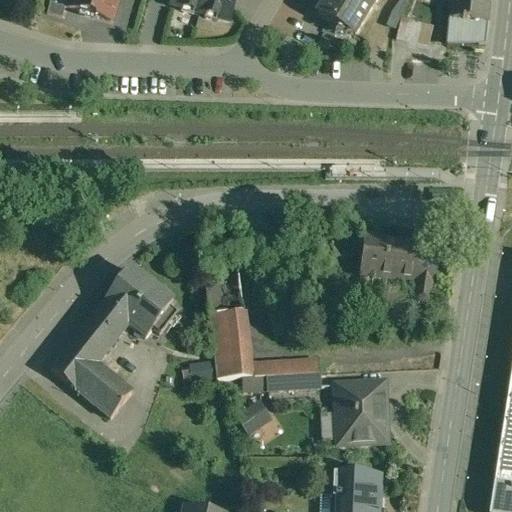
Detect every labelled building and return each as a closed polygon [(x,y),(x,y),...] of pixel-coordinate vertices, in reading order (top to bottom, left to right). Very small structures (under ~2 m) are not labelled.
[(71,0),(68,11),(95,18),(94,20),(109,25),(115,5),(112,4),(113,0),(71,0)] [(172,0),(170,7),(181,11),(180,14),(193,18),(194,14),(199,15),(203,0),(172,0)] [(203,0),(199,15),(204,17),(203,21),(216,24),(217,21),(228,24),(234,0),(203,0)] [(370,0),(327,0),(317,17),(338,30),(339,28),(354,37),(375,3),(370,0)] [(451,0),(446,48),(484,47),(489,0),(451,0)] [(64,10),(49,6),(46,17),(61,21),(64,10)] [(433,28),(400,20),(395,42),(428,49),(433,28)] [(439,250),(364,239),(358,279),(414,287),(411,304),(430,307),(432,289),(434,289),(439,250)] [(236,264),(202,269),(208,317),(242,313),(236,264)] [(171,305),(129,271),(101,305),(126,325),(143,339),(171,305)] [(101,305),(70,345),(94,365),(126,325),(101,305)] [(253,364),(246,312),(242,313),(208,317),(213,361),(216,382),(276,379),(318,377),(317,361),(253,364)] [(94,365),(70,345),(48,372),(107,420),(129,393),(94,365)] [(213,361),(202,361),(202,382),(216,382),(213,361)] [(511,363),(493,486),(511,488),(511,363)] [(318,377),(276,379),(277,392),(320,390),(319,377),(318,377)] [(382,386),(334,388),(337,448),(386,445),(382,386)] [(256,447),(280,432),(261,402),(237,418),(256,447)] [(378,511),(380,479),(332,477),(331,500),(337,501),(336,511),(378,511)] [(511,511),(511,488),(493,486),(489,511),(511,511)]
